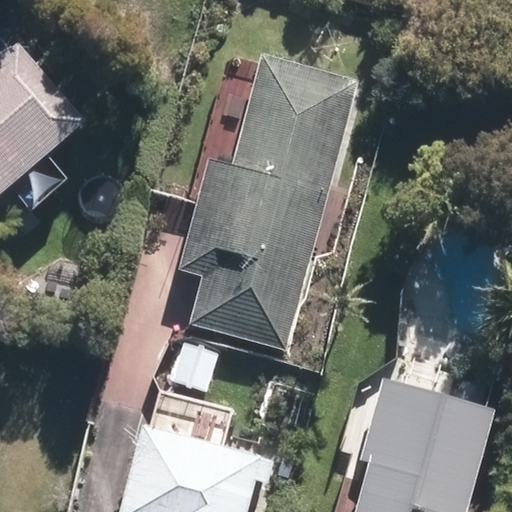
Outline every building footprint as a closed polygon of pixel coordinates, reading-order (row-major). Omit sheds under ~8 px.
[(0,186),(81,117),(15,42),(8,48),(0,38),(0,186)] [(356,80),(256,54),(228,163),(206,157),(177,268),(200,273),(187,322),(287,347),(356,80)] [(215,351),(181,342),(171,379),(205,389),(215,351)] [(361,457),(346,511),(475,511),(502,408),(376,376),(356,456),(361,457)] [(243,511),(252,477),(262,480),(269,454),(135,422),(112,511),(243,511)]
